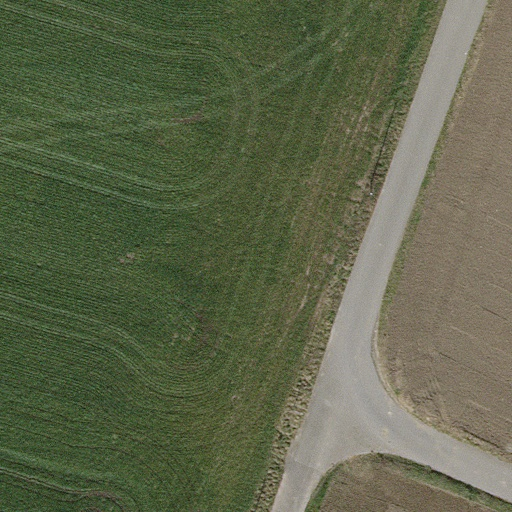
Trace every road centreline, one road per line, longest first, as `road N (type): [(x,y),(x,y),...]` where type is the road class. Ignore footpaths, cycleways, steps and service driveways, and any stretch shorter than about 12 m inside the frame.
road 1 (unclassified): [(330,409),(472,0)]
road 2 (unclassified): [(511,481),(330,409)]
